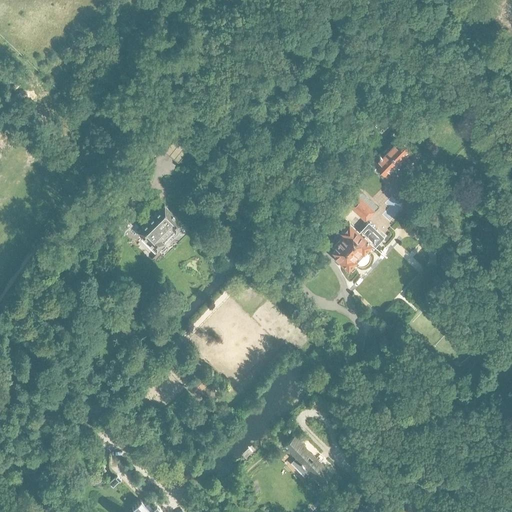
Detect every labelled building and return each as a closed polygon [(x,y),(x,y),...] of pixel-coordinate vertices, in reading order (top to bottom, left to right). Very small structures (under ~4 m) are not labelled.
[(504,36),(511,27),(507,23),(499,32),(504,36)] [(412,150),(398,137),(397,136),(380,153),(379,153),(379,154),(377,153),(373,158),(372,158),(374,160),(372,162),(375,165),(386,176),(412,150)] [(175,139),(165,151),(169,155),(179,142),(175,139)] [(179,143),(170,155),(174,159),(184,146),(179,143)] [(188,150),(184,147),(174,159),(178,162),(188,150)] [(372,158),(373,158),(371,155),(366,161),(373,167),(375,165),(372,162),(374,160),(372,158)] [(349,204),(357,196),(352,191),(344,200),(349,204)] [(357,196),(349,204),(348,206),(366,222),(376,211),(358,195),(357,196)] [(164,203),(136,231),(156,251),(166,242),(162,238),(172,229),(175,232),(185,223),(164,203)] [(126,212),(114,224),(124,235),(136,223),(126,212)] [(373,243),(360,232),(349,221),(339,230),(342,233),(332,244),(334,246),(331,250),(334,252),(332,255),(348,270),(357,260),(355,258),(361,251),(363,253),(371,245),(373,243)] [(373,243),(371,245),(373,247),(383,237),(369,223),(360,232),(373,243)] [(443,308),(454,318),(459,312),(448,302),(443,308)] [(209,380),(206,377),(204,376),(194,387),(199,392),(209,380)] [(214,396),(215,385),(206,384),(205,395),(214,396)] [(316,394),(311,406),(328,413),(333,401),(316,394)] [(294,435),(283,446),(295,458),(296,457),(301,463),(300,464),(303,467),(304,466),(309,472),(316,479),(321,484),(332,474),(294,435)] [(441,475),(450,468),(444,459),(435,466),(441,475)] [(135,510),(132,511),(163,511),(146,493),(149,490),(125,465),(108,482),(135,510)]
